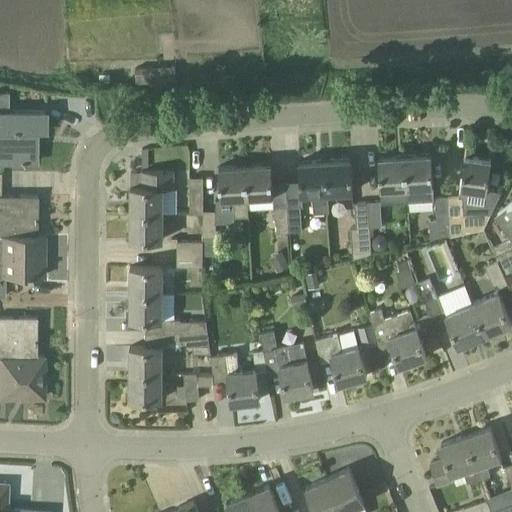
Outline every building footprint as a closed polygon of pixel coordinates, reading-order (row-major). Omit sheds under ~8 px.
[(176,81),(175,66),(135,68),(136,83),(158,82),(159,90),(176,89),(176,81)] [(45,111),(0,110),(0,161),(25,162),(25,161),(36,161),(36,130),(45,130),(45,111)] [(405,152),(404,153),(405,154),(379,156),(382,202),(408,200),(405,154),(405,152)] [(433,185),(431,153),(405,154),(408,200),(434,198),(433,185)] [(491,158),(466,155),(466,153),(465,153),(460,187),(487,191),(491,158)] [(325,157),(324,157),(325,159),(299,161),(301,194),(312,193),(314,211),(329,210),(327,192),(325,157)] [(351,158),(326,159),(326,157),(325,157),(327,192),(353,191),(351,158)] [(245,162),(244,162),(245,164),(219,165),(221,199),(232,198),(234,216),(248,215),(247,197),(248,197),(245,162)] [(271,162),(246,164),(246,162),(245,162),(248,197),(273,195),(271,162)] [(0,234),(37,235),(37,196),(38,196),(38,195),(1,195),(1,171),(0,170),(0,234)] [(131,212),(163,212),(163,188),(174,188),(174,171),(142,171),(143,186),(131,186),(131,212)] [(203,209),(203,175),(190,176),(190,212),(203,212),(203,209)] [(448,195),(451,235),(483,228),(491,210),(465,211),(463,194),(448,195)] [(451,235),(448,195),(435,196),(436,219),(429,219),(430,240),(451,235)] [(368,201),(369,225),(382,225),(380,200),(368,201)] [(356,226),(350,226),(353,258),(371,253),(369,225),(368,201),(354,202),(356,226)] [(497,258),(511,250),(511,201),(507,205),(508,206),(496,214),(511,237),(511,238),(492,247),(497,258)] [(288,206),(289,231),(301,230),(300,205),(288,206)] [(276,231),(289,231),(288,206),(275,207),(276,231)] [(216,209),(203,209),(203,212),(202,240),(202,251),(215,251),(216,209)] [(163,212),(131,212),(131,238),(163,239),(163,212)] [(5,275),(26,275),(26,276),(31,276),(31,275),(44,275),(44,274),(44,236),(45,236),(45,235),(37,235),(0,234),(0,295),(5,296),(5,275)] [(371,243),(375,249),(381,251),(387,247),(389,241),(385,235),(379,234),(373,237),(371,243)] [(202,252),(202,251),(202,240),(177,240),(177,252),(202,252)] [(277,271),(289,265),(282,250),(270,256),(277,271)] [(511,270),(511,250),(497,258),(498,259),(504,274),(511,270)] [(177,265),(202,265),(202,252),(177,252),(177,265)] [(508,282),(504,274),(498,259),(485,265),(496,288),(508,282)] [(162,266),(130,266),(130,292),(162,292),(162,266)] [(402,287),(416,282),(411,266),(396,271),(402,287)] [(316,273),(306,275),(309,290),(319,288),(316,273)] [(433,285),(421,290),(425,300),(430,314),(443,310),(433,285)] [(496,288),(471,299),(485,334),(511,323),(496,288)] [(130,292),(130,318),(162,319),(162,292),(130,292)] [(305,295),(292,298),(295,308),(308,305),(305,295)] [(471,299),(445,311),(460,345),(485,334),(471,299)] [(420,317),(430,314),(425,300),(415,304),(420,317)] [(418,329),(411,309),(384,317),(381,307),(369,310),(380,351),(381,351),(379,346),(392,341),(400,365),(427,356),(420,338),(418,329)] [(0,355),(0,356),(36,356),(37,318),(37,316),(0,316),(0,355)] [(207,332),(206,319),(181,320),(181,318),(166,318),(167,332),(207,332)] [(377,341),(375,333),(371,322),(358,326),(364,347),(377,343),(377,341)] [(428,326),(418,329),(420,338),(430,334),(428,326)] [(307,359),(303,340),(278,346),(274,329),(260,331),(263,348),(264,349),(268,369),(269,373),(281,371),(286,395),(314,389),(307,359)] [(207,332),(167,332),(167,346),(182,346),(182,345),(193,345),(193,353),(210,353),(207,332)] [(359,345),(342,350),(336,332),(316,338),(317,343),(319,351),(321,362),(333,359),(340,383),(367,375),(359,345)] [(130,372),(162,372),(163,346),(130,346),(130,372)] [(253,350),(255,368),(239,370),(237,352),(212,356),(215,379),(229,377),(232,402),(260,399),(256,370),(268,369),(264,349),(263,348),(253,350)] [(43,357),(44,357),(44,356),(36,356),(0,356),(0,377),(0,396),(44,396),(44,395),(43,395),(43,357)] [(197,371),(184,372),(185,384),(186,396),(186,399),(200,398),(199,383),(197,371)] [(162,372),(130,372),(130,398),(162,398),(162,372)] [(213,373),(199,372),(199,383),(213,384),(213,373)] [(177,397),(186,396),(185,384),(176,385),(177,397)] [(491,425),(466,434),(480,476),(490,473),(486,462),(501,457),(491,425)] [(480,476),(466,434),(441,442),(446,457),(431,462),(438,483),(453,478),(455,485),(480,476)] [(328,476),(343,511),(364,502),(349,467),(328,476)] [(328,476),(307,486),(317,511),(341,511),(343,511),(328,476)] [(7,483),(0,482),(0,511),(49,511),(6,509),(7,483)] [(299,511),(297,508),(287,511),(281,511),(269,483),(248,492),(256,511),(299,511)] [(226,502),(231,511),(256,511),(248,492),(226,502)] [(491,511),(493,511),(493,510),(488,497),(463,507),(464,511),(491,511)] [(199,511),(194,500),(167,511),(166,511),(199,511)] [(511,511),(511,502),(493,510),(493,511),(491,511),(511,511)]
